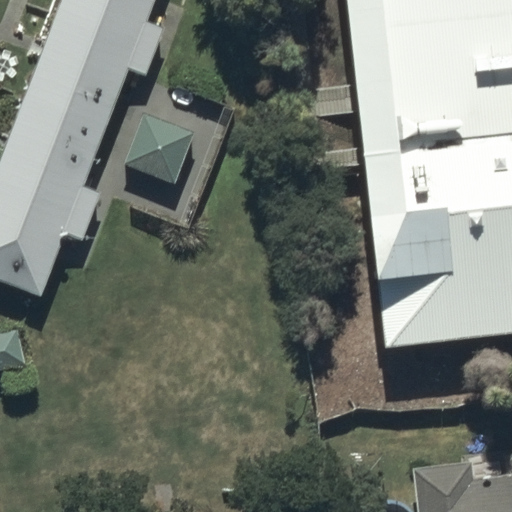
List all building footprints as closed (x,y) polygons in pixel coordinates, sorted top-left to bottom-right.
[(59,0),(42,47),(4,143),(0,153),(0,279),(39,295),(53,258),(64,232),(82,239),(101,191),(80,183),(126,67),(143,73),(161,26),(144,20),(151,0),(59,0)] [(511,0),(339,0),(377,343),(511,328),(511,0)] [(193,132),(142,112),(122,162),(173,182),(193,132)] [(0,367),(25,362),(17,328),(0,332),(0,367)] [(472,451),(413,458),(418,511),(511,511),(511,470),(474,474),(472,451)]
